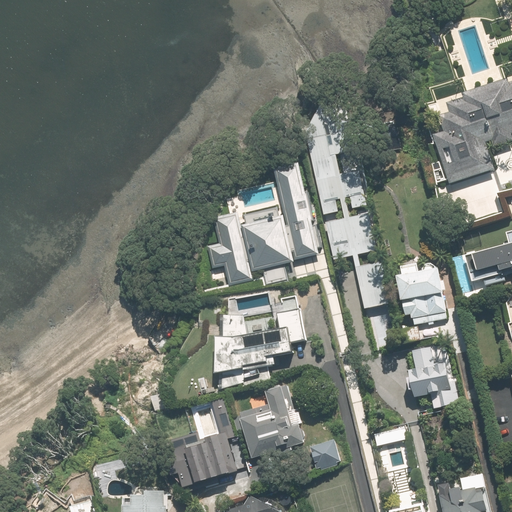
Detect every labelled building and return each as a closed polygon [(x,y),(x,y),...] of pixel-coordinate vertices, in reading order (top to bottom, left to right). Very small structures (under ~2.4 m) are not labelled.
[(511,0),(500,3),(511,44),(511,0)] [(437,134),(452,184),(498,169),(489,141),(494,140),(496,147),(511,142),(511,82),(511,83),(510,78),(465,92),(466,97),(448,102),(451,111),(441,114),(447,131),(437,134)] [(310,131),(305,132),(323,216),(340,213),(337,202),(341,201),(344,216),(326,220),(334,257),(354,252),(367,309),(395,303),(386,260),(363,265),(360,254),(376,250),(368,214),(350,218),(346,196),(350,195),(352,208),(367,205),(359,170),(341,174),(337,156),(401,142),(397,122),(374,127),(357,123),(328,96),(310,131)] [(226,265),(230,283),(251,278),(249,271),(293,261),(291,252),(294,251),(296,258),(321,252),(307,189),(303,190),(297,164),(276,168),(288,225),(284,226),(282,217),(278,217),(276,208),(243,215),(246,226),(238,227),(235,214),(214,218),(220,244),(208,247),(213,267),(226,265)] [(511,242),(467,254),(474,281),(485,279),(487,286),(507,280),(505,276),(511,273),(511,242)] [(447,291),(442,267),(401,275),(409,315),(414,314),(415,318),(416,318),(417,324),(449,318),(448,312),(449,311),(445,292),(447,291)] [(225,373),(224,388),(246,382),(247,369),(278,363),(277,354),(297,350),(295,342),(310,340),(304,306),(278,311),(281,328),(270,330),(268,318),(247,322),(246,315),(226,314),(226,336),(221,336),(220,372),(225,373)] [(412,369),(418,396),(454,389),(448,360),(436,363),(433,345),(415,349),(419,368),(412,369)] [(285,386),(284,385),(267,390),(271,404),(242,412),(243,415),(235,417),(239,431),(246,429),(254,458),(307,443),(290,385),(285,386)] [(192,491),(219,483),(217,476),(240,469),(229,432),(202,440),(201,437),(159,444),(182,468),(176,474),(192,491)] [(345,461),(337,438),(312,447),(320,472),(340,465),(340,462),(345,461)] [(455,491),(443,494),(447,511),(488,511),(489,510),(490,510),(486,490),(480,491),(479,486),(465,489),(465,486),(454,488),(455,491)] [(172,511),(171,511),(171,505),(168,505),(168,490),(148,490),(148,494),(134,494),(134,504),(126,504),(125,511),(172,511)] [(285,511),(261,499),(251,495),(246,504),(227,511),(226,511),(285,511)]
